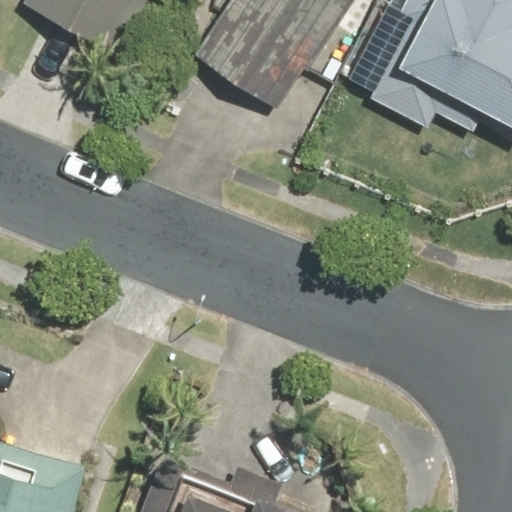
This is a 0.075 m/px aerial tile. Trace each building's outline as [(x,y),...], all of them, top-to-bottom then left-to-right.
[(44,0),(124,42),(147,0),(44,0)] [(237,0),(207,45),(287,99),(354,0),(237,0)] [(511,0),(420,0),(377,87),(476,137),(495,100),(511,108),(511,0)] [(0,511),(81,511),(98,454),(4,428),(0,443),(0,511)] [(337,511),(339,509),(274,484),(268,499),(192,469),(175,511),(337,511)]
